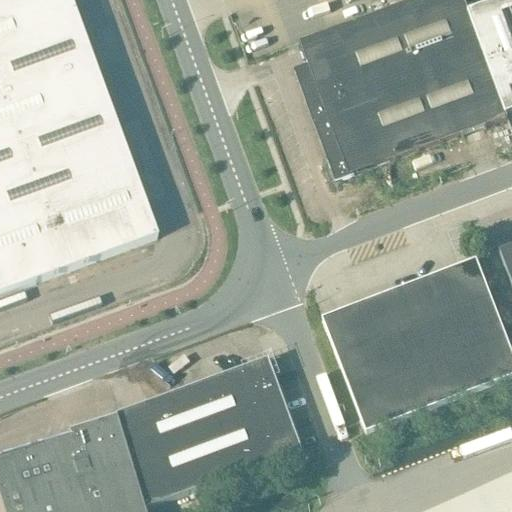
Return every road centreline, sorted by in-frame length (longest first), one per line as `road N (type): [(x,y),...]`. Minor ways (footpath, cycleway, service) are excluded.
road 1 (unclassified): [(256,277),(259,249),(248,211),(171,0)]
road 2 (unclassified): [(0,398),(234,311),(256,277)]
road 3 (unclassified): [(256,277),(511,176)]
road 4 (unclassified): [(348,486),(282,306),(256,277)]
